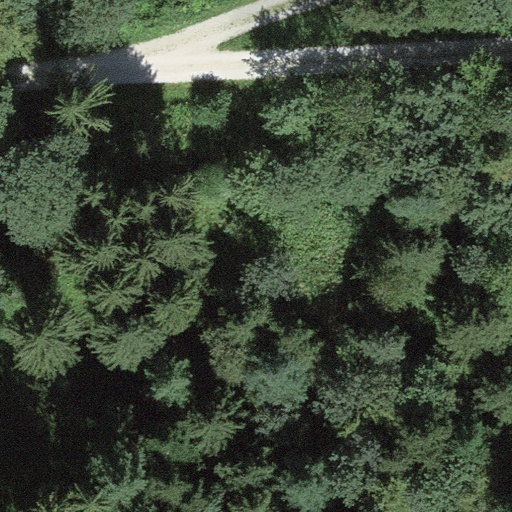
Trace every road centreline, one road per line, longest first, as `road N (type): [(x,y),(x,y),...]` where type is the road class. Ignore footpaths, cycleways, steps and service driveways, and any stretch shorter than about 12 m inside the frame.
road 1 (track): [(511,45),(0,82)]
road 2 (track): [(109,72),(309,0)]
